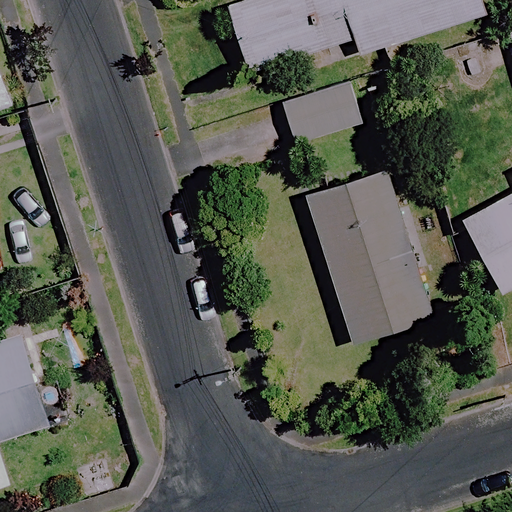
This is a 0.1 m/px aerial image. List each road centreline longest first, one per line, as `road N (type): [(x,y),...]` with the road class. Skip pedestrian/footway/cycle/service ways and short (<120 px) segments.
road 1 (residential): [(232,511),(71,0)]
road 2 (residential): [(299,511),(511,445)]
